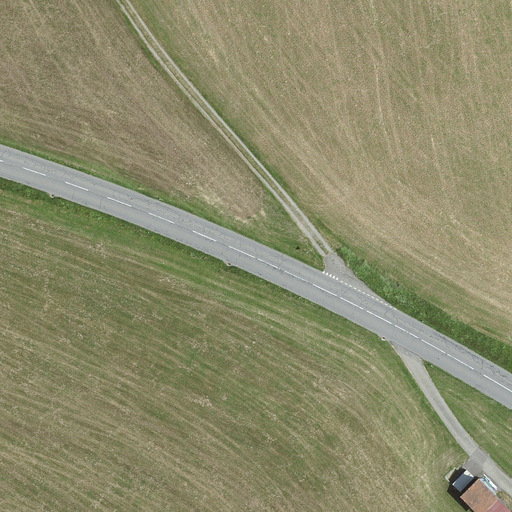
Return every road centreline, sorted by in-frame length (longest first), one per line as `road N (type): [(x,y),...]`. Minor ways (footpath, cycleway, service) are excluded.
road 1 (tertiary): [(0,158),(117,199),(361,305),(511,391)]
road 2 (track): [(125,0),(361,305)]
